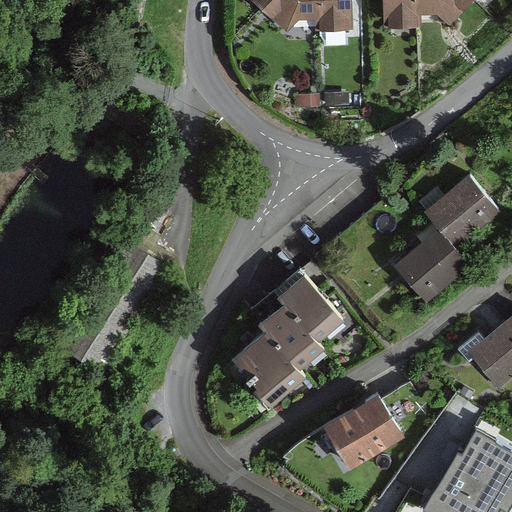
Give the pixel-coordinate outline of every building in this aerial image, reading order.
[(252,0),(262,9),(269,0),(252,0)] [(314,16),(313,0),(269,0),(262,9),(284,30),(297,16),(314,16)] [(313,0),(314,16),(315,27),(352,25),(351,0),(313,0)] [(416,13),(425,12),(423,0),(381,0),(383,25),(417,24),(416,13)] [(423,0),(425,12),(440,12),(451,22),(471,0),(423,0)] [(469,176),(426,211),(438,226),(456,246),(499,211),(469,176)] [(456,246),(438,226),(393,263),(424,301),(470,263),(456,246)] [(107,370),(169,261),(127,238),(66,347),(107,370)] [(303,272),(275,294),(282,303),(315,344),(343,322),(303,272)] [(282,303),(257,323),(263,331),(299,376),(325,356),(315,344),(282,303)] [(511,378),(511,315),(468,353),(499,389),(511,378)] [(263,331),(228,359),(269,410),(304,383),(299,376),(263,331)] [(376,396),(323,430),(349,470),(402,435),(376,396)] [(508,506),(511,498),(511,443),(476,422),(463,442),(458,440),(422,501),(440,511),(453,511),(458,504),(471,511),(495,511),(502,503),(508,506)]
